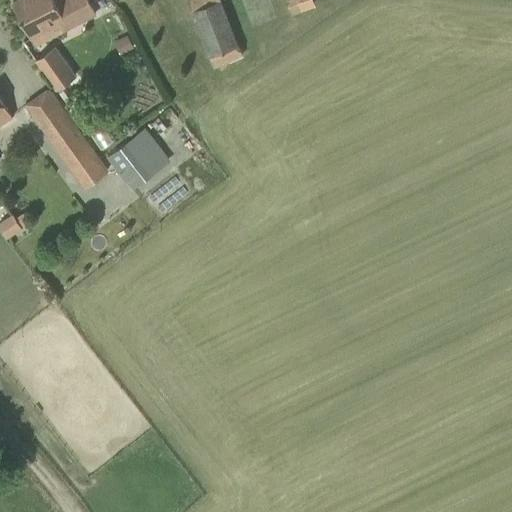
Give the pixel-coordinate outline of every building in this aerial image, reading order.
[(55,0),(17,0),(13,2),(22,20),(31,37),(79,13),(82,19),(95,12),(92,6),(88,0),(57,0),(56,1),(55,0)] [(238,44),(221,0),(213,0),(190,9),(208,55),(238,44)] [(313,0),(287,0),(290,8),(291,11),(314,2),(313,0)] [(127,36),(115,42),(120,52),(132,47),(127,36)] [(34,61),(54,89),(74,75),(55,47),(34,61)] [(108,171),(51,91),(50,89),(24,106),(79,183),(84,189),(108,171)] [(64,99),(66,102),(66,101),(70,106),(76,102),(71,94),(64,98),(64,99)] [(0,123),(11,117),(0,99),(0,98),(0,123)] [(132,190),(168,162),(142,129),(106,156),(132,190)] [(12,215),(0,222),(0,227),(7,238),(21,229),(12,215)]
